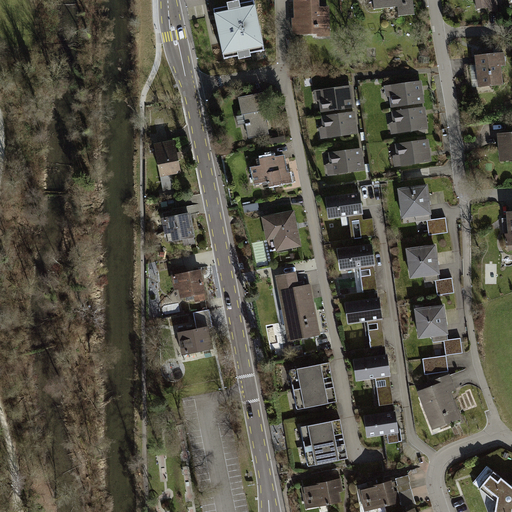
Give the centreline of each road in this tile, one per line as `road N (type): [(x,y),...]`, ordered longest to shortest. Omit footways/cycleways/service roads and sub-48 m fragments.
road 1 (residential): [(359,456),(284,83),(257,74),(189,88)]
road 2 (tertiary): [(189,88),(270,511)]
road 3 (residential): [(463,198),(474,348),(504,432)]
road 4 (residential): [(463,198),(440,33)]
road 5 (residential): [(443,511),(439,460),(504,432)]
